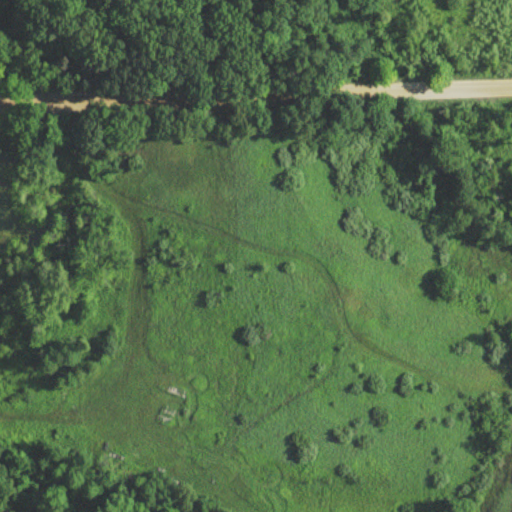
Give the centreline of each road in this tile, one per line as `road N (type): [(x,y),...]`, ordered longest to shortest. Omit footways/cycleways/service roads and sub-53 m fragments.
road 1 (track): [(511,390),(470,387),(374,351),(345,324),(321,272),(301,257),(253,248),(118,197),(51,135),(48,103)]
road 2 (residential): [(0,100),(105,106),(511,92)]
road 3 (track): [(0,415),(90,422),(108,408),(135,313),(138,253),(118,197)]
